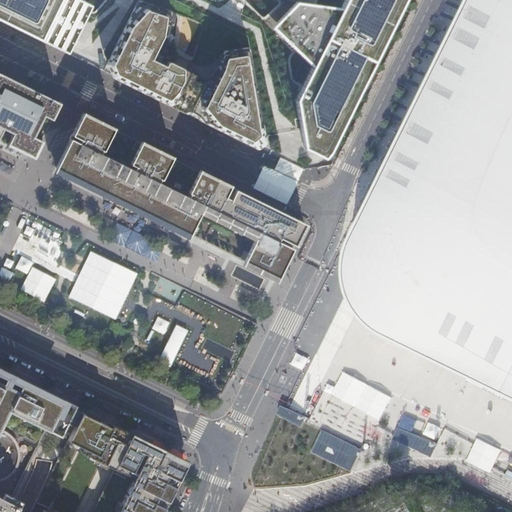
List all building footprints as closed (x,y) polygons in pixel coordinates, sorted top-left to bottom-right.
[(0,0),(0,19),(70,54),(79,0),(0,0)] [(139,0),(138,1),(108,62),(108,63),(111,69),(114,75),(114,76),(265,150),(266,146),(250,48),(249,47),(248,47),(225,50),(224,51),(219,65),(214,73),(176,54),(174,52),(173,50),(172,48),(173,46),(177,19),(177,18),(177,16),(176,15),(175,13),(174,12),(173,11),(171,10),(140,0),(139,0)] [(344,0),(342,7),(296,0),(272,27),(313,66),(296,99),(305,148),(325,158),(329,154),(336,141),(404,0),(344,0)] [(353,293),(359,305),(362,308),(369,317),(380,327),(389,332),(470,371),(511,391),(511,0),(473,0),(423,95),(353,237),(350,248),(348,254),(348,262),(348,271),(349,279),(350,286),(353,293)] [(0,139),(33,156),(60,102),(28,87),(0,73),(0,139)] [(69,141),(55,167),(99,189),(277,277),(304,223),(189,166),(168,156),(142,143),(123,133),(94,119),(82,113),(69,141)] [(13,378),(0,371),(0,427),(18,391),(9,387),(13,378)] [(18,391),(0,427),(0,511),(30,511),(31,511),(55,465),(68,439),(82,412),(84,406),(24,378),(18,391)] [(158,511),(183,463),(150,447),(150,446),(82,412),(68,439),(116,463),(92,511),(48,511),(47,511),(44,510),(43,509),(42,511),(158,511)]
